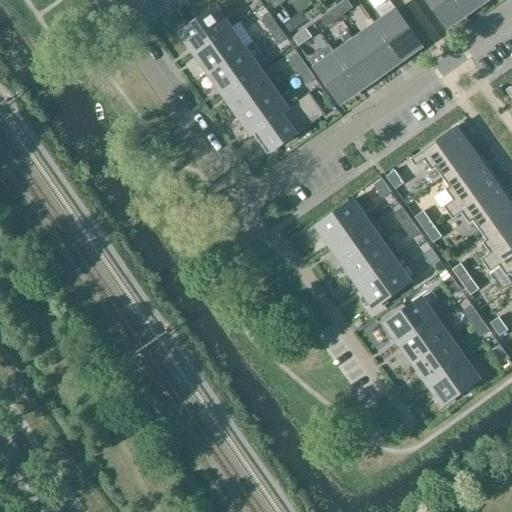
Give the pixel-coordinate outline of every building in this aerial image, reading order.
[(268,0),(275,9),(287,0),(268,0)] [(341,17),(354,8),(348,0),(347,0),(335,9),(341,17)] [(466,11),(457,0),(426,0),(446,28),(461,18),(460,15),(466,11)] [(457,0),(466,11),(472,7),(473,9),(486,0),(457,0)] [(198,52),(230,30),(215,9),(181,33),(192,48),(194,46),(198,52)] [(335,9),(322,18),(328,26),(341,17),(335,9)] [(277,24),(268,11),(260,17),(269,30),(277,24)] [(407,56),(422,46),(398,12),(377,26),(399,58),(405,54),(407,56)] [(269,30),(278,43),(286,37),(277,24),(269,30)] [(399,58),(377,26),(356,41),(380,75),(395,65),(393,63),(399,58)] [(294,38),(300,46),(313,37),(308,28),(294,38)] [(230,30),(198,52),(202,58),(200,60),(210,74),(244,50),(230,30)] [(336,55),(359,87),(365,83),(366,85),(380,75),(356,41),(336,55)] [(244,50),(210,74),(220,88),(222,87),(227,93),(258,70),(244,50)] [(306,65),(297,52),(289,58),(298,71),(306,65)] [(359,87),(336,55),(315,70),(339,104),(354,93),(353,91),(359,87)] [(298,71),(307,84),(315,78),(306,65),(298,71)] [(258,70),(227,93),(231,99),(229,100),(239,115),(273,90),(258,70)] [(273,90),(239,115),(249,129),(251,127),(255,133),(287,111),(287,110),(273,90)] [(287,111),(255,133),(259,139),(257,141),(268,156),(325,115),(310,94),(287,110),(287,111)] [(435,168),(442,178),(474,155),(464,141),(467,138),(458,126),(410,160),(415,167),(425,160),(432,170),(435,168)] [(443,207),(448,214),(496,180),(488,168),(484,170),(474,155),(442,178),(449,188),(447,190),(453,200),(443,207)] [(394,192),(403,186),(393,172),(384,178),(394,192)] [(382,200),(391,194),(381,180),(373,186),(382,200)] [(504,191),(496,180),(448,214),(453,220),(463,213),(469,223),(472,221),(479,231),(511,208),(501,194),(504,191)] [(329,240),(333,246),(368,221),(364,223),(350,203),(316,227),(327,242),(329,240)] [(481,260),(485,266),(511,247),(511,209),(511,208),(479,231),(487,241),(484,243),(491,253),(481,260)] [(410,222),(401,209),(393,215),(402,228),(410,222)] [(423,232),(431,226),(422,213),(413,219),(423,232)] [(335,254),(345,268),(382,241),(379,243),(365,224),(368,222),(368,221),(333,246),(337,252),(335,254)] [(410,222),(402,228),(411,241),(419,235),(410,222)] [(423,232),(432,244),(440,238),(431,226),(423,232)] [(383,242),(382,241),(345,268),(355,282),(357,281),(362,287),(397,262),(396,261),(393,263),(380,244),(383,242)] [(509,274),(511,277),(511,247),(485,266),(490,273),(500,266),(507,275),(509,274)] [(421,255),(431,269),(439,263),(430,249),(421,255)] [(397,262),(362,287),(366,293),(364,294),(374,309),(408,285),(394,264),(397,262)] [(460,284),(468,279),(459,266),(451,272),(460,284)] [(451,297),(460,292),(450,278),(442,284),(451,297)] [(460,284),(469,297),(478,291),(468,279),(460,284)] [(398,337),(402,343),(437,319),(437,318),(434,320),(419,300),(385,324),(396,339),(398,337)] [(479,319),(470,306),(462,312),(471,325),(479,319)] [(404,351),(414,365),(451,339),(451,338),(448,341),(434,321),(438,319),(437,319),(402,343),(406,349),(404,351)] [(479,319),(471,325),(480,338),(488,332),(479,319)] [(488,324),(498,338),(506,332),(497,319),(488,324)] [(452,339),(451,339),(414,365),(424,379),(427,378),(431,384),(466,359),(465,359),(462,361),(449,342),(452,339)] [(490,353),(500,366),(509,360),(499,347),(490,353)] [(466,359),(431,384),(435,390),(433,391),(443,406),(477,382),(463,362),(466,360),(466,359)]
